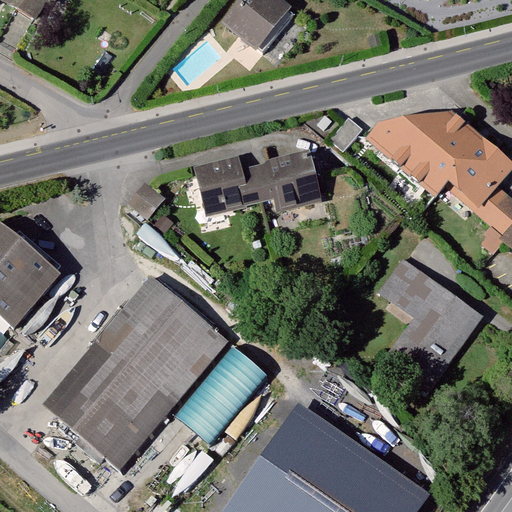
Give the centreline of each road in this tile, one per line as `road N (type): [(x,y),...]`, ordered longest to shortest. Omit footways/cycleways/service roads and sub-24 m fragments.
road 1 (tertiary): [(102,146),(511,43)]
road 2 (residential): [(0,71),(67,109),(102,146)]
